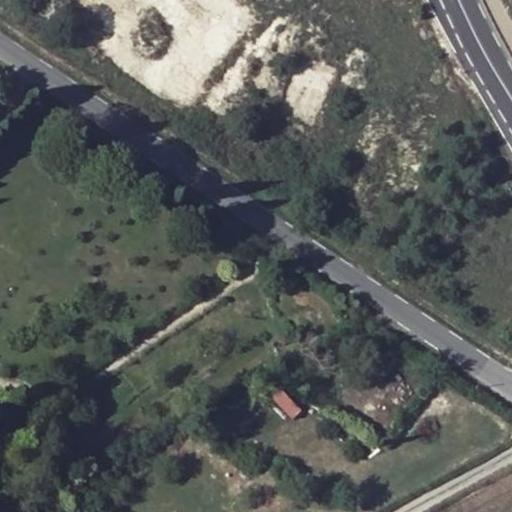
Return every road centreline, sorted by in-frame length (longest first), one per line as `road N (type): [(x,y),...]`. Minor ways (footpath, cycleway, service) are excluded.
road 1 (unclassified): [(511,386),(0,45)]
road 2 (unknown): [(379,511),(511,436)]
